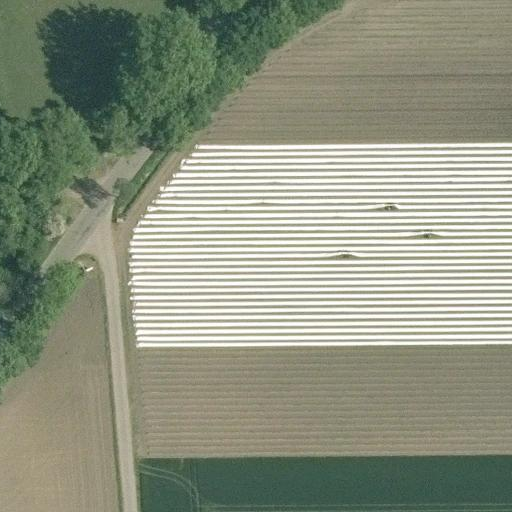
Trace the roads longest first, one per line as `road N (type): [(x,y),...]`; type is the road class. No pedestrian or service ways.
road 1 (tertiary): [(0,338),(217,48),(281,0)]
road 2 (unknown): [(98,205),(124,511)]
